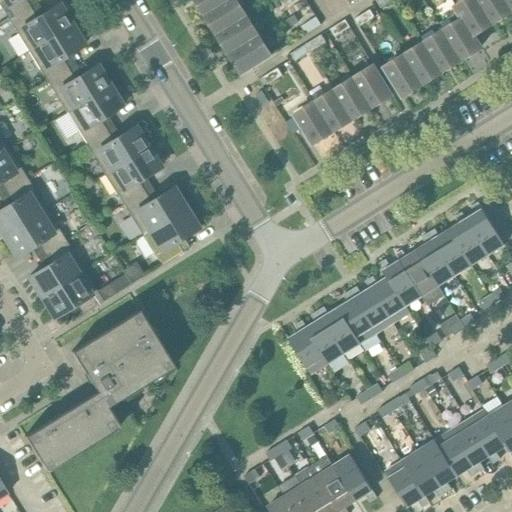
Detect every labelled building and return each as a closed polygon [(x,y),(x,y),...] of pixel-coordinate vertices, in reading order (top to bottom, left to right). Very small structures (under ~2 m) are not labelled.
[(0,0),(0,7),(9,21),(30,8),(24,0),(0,0)] [(196,0),(206,15),(229,0),(196,0)] [(229,0),(206,15),(218,34),(245,17),(234,0),(229,0)] [(473,35),(492,23),(477,0),(467,0),(455,8),(456,10),(462,20),(463,20),(473,35)] [(477,0),(492,23),(511,11),(504,0),(477,0)] [(58,5),(36,18),(30,8),(9,21),(28,52),(71,25),(58,5)] [(354,19),(359,27),(374,17),(370,9),(354,19)] [(454,25),(444,32),(461,59),(481,47),(473,35),(463,20),(462,20),(456,10),(448,16),(454,25)] [(218,34),(230,53),(257,36),(245,17),(218,34)] [(305,34),(321,25),(316,17),(300,26),(305,34)] [(345,19),(329,29),(334,37),(350,27),(345,19)] [(62,59),(83,45),(71,25),(28,52),(47,82),(68,69),(62,59)] [(424,44),(441,71),(461,59),(443,32),(424,44)] [(321,34),(305,44),(310,52),(326,42),(321,34)] [(257,36),(230,53),(242,73),(276,52),(270,42),(264,46),(257,36)] [(305,44),(290,54),(295,61),(310,52),(305,44)] [(405,56),(422,84),(441,71),(424,44),(405,56)] [(385,68),(402,96),(422,84),(405,56),(385,68)] [(68,69),(47,82),(66,113),(109,86),(96,66),(74,80),(68,69)] [(391,94),(374,67),(354,79),(371,107),(391,94)] [(278,68),(262,77),(267,85),(282,76),(278,68)] [(371,107),(354,79),(334,91),(352,119),(371,107)] [(109,86),(66,113),(85,144),(106,131),(100,120),(122,107),(109,86)] [(352,119),(334,91),(315,103),(332,131),(352,119)] [(332,131),(315,103),(295,116),(312,144),(332,131)] [(106,131),(85,144),(104,174),(147,147),(134,127),(113,141),(106,131)] [(147,147),(104,174),(123,205),(144,192),(138,181),(160,168),(147,147)] [(0,183),(6,193),(27,179),(8,149),(0,153),(0,183)] [(0,232),(3,237),(46,210),(27,179),(6,193),(12,203),(0,210),(0,232)] [(144,192),(123,205),(142,235),(185,209),(172,188),(151,202),(144,192)] [(475,214),(466,220),(487,255),(504,244),(483,210),(482,211),(478,203),(471,207),(475,214)] [(185,209),(142,235),(161,266),(182,253),(176,242),(198,229),(185,209)] [(44,254),(65,240),(46,210),(3,237),(16,257),(37,243),(44,254)] [(487,255),(466,220),(461,213),(455,217),(459,224),(449,231),(470,265),(487,255)] [(454,275),(470,265),(449,231),(438,237),(434,230),(428,234),(454,275)] [(438,285),(454,275),(428,234),(422,237),(426,244),(416,251),(438,285)] [(41,298),(84,271),(65,240),(44,254),(50,264),(28,277),(41,298)] [(401,250),(396,254),(422,296),(428,306),(444,296),(438,285),(416,251),(406,257),(401,250)] [(385,260),(379,264),(387,278),(405,306),(422,296),(396,254),(395,254),(399,261),(389,267),(385,260)] [(84,271),(41,298),(54,318),(75,305),(82,315),(103,302),(84,271)] [(410,312),(405,306),(387,278),(377,285),(372,277),(366,281),(370,288),(392,323),(410,312)] [(376,333),(392,323),(370,288),(361,295),(356,287),(350,291),(376,333)] [(505,297),(503,293),(500,289),(489,295),(494,303),(505,297)] [(360,343),(376,333),(350,291),(344,295),(348,302),(338,309),(360,343)] [(494,303),(489,295),(478,302),(483,310),(494,303)] [(344,354),(360,343),(338,309),(328,315),(323,308),(317,312),(344,354)] [(58,415),(24,436),(46,472),(67,459),(63,451),(73,444),(78,452),(112,431),(111,430),(110,430),(104,421),(111,417),(112,418),(114,417),(107,407),(119,399),(120,400),(121,399),(158,376),(166,371),(173,367),(174,367),(157,340),(138,310),(83,344),(70,352),(84,374),(85,373),(96,392),(100,397),(62,421),(58,415)] [(327,364),(344,354),(317,312),(311,315),(316,322),(306,328),(327,364)] [(470,314),(460,321),(465,329),(475,322),(470,314)] [(299,333),(288,339),(310,374),(327,364),(306,328),(302,321),(295,325),(299,333)] [(460,321),(449,328),(453,334),(454,336),(465,329),(460,321)] [(426,340),(431,347),(442,341),(437,333),(426,340)] [(420,355),(425,363),(436,356),(431,348),(420,355)] [(511,360),(511,358),(508,352),(497,358),(502,366),(511,360)] [(502,366),(497,358),(486,365),(491,373),(502,366)] [(398,369),(403,377),(414,370),(409,362),(398,369)] [(453,382),(463,376),(464,375),(459,367),(448,374),(453,382)] [(388,375),(392,383),(403,377),(398,369),(388,375)] [(431,374),(419,381),(424,389),(435,382),(431,374)] [(482,383),(477,376),(467,382),(472,390),(482,383)] [(414,395),(424,389),(419,381),(409,387),(414,395)] [(378,384),(367,391),(371,399),(382,392),(378,384)] [(361,405),(371,399),(367,391),(356,397),(361,405)] [(323,401),(327,407),(328,409),(339,402),(334,394),(323,401)] [(404,404),(399,397),(388,403),(393,411),(404,404)] [(393,411),(388,403),(377,410),(382,418),(393,411)] [(511,418),(504,406),(488,416),(509,451),(511,456),(511,418)] [(488,416),(484,410),(467,421),(489,456),(493,463),(499,459),(495,452),(505,446),(509,451),(488,416)] [(329,434),(339,427),(334,419),(324,426),(329,434)] [(489,456),(467,421),(451,431),(477,473),(483,469),(479,462),(489,456)] [(370,429),(365,422),(354,428),(359,436),(370,429)] [(314,434),(313,433),(309,426),(298,433),(303,441),(314,434)] [(477,473),(451,431),(434,441),(456,476),(466,469),(471,477),(477,473)] [(292,448),(287,440),(276,447),(281,455),(292,448)] [(456,476),(434,441),(418,451),(444,493),(450,489),(446,482),(456,476)] [(281,455),(276,447),(265,453),(270,461),(281,455)] [(444,493),(418,451),(402,461),(428,503),(429,503),(424,496),(434,490),(438,497),(444,493)] [(355,501),(333,466),(327,456),(310,466),(338,511),(347,511),(344,508),(355,501)] [(333,466),(355,501),(365,495),(369,502),(376,498),(350,456),(333,466)] [(428,503),(402,461),(385,472),(407,507),(418,500),(422,507),(428,503)] [(338,511),(310,466),(294,476),(300,486),(316,511),(338,511)] [(259,477),(254,469),(243,476),(248,484),(259,477)] [(316,511),(300,486),(284,496),(293,511),(316,511)] [(267,507),(269,511),(293,511),(284,496),(267,507)]
